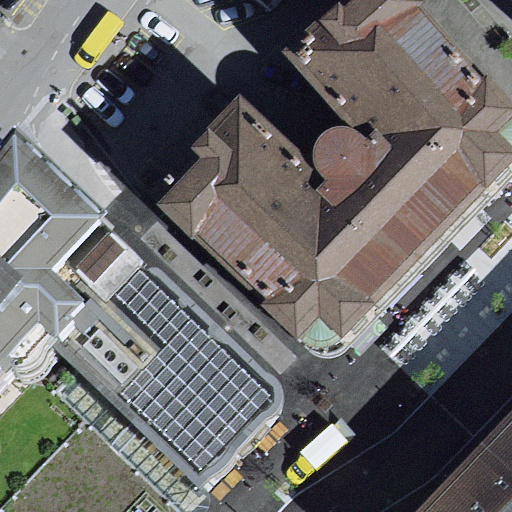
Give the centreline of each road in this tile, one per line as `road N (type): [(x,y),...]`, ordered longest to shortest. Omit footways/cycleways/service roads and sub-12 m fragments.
road 1 (tertiary): [(320,511),(395,471),(511,351)]
road 2 (residential): [(87,0),(0,98)]
